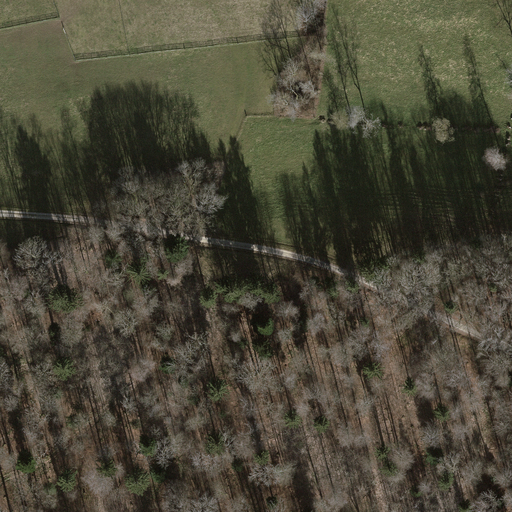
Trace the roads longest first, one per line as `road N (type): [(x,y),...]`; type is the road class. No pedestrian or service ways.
road 1 (track): [(0,213),(297,256),(511,350)]
road 2 (track): [(319,262),(296,273),(213,272),(194,260),(185,237)]
